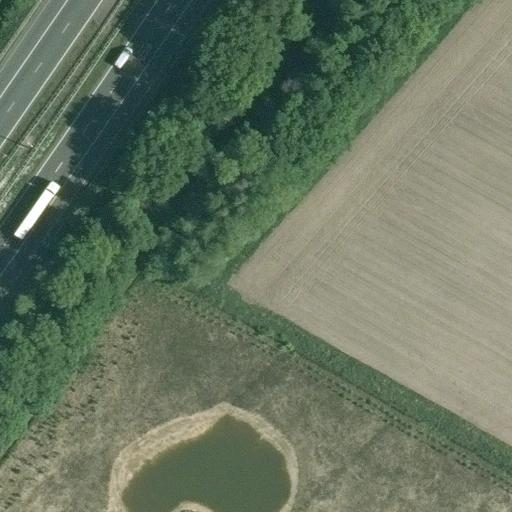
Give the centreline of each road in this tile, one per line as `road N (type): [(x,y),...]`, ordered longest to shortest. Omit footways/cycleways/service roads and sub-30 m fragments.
road 1 (motorway): [(0,267),(176,0)]
road 2 (motorway): [(74,0),(0,108)]
